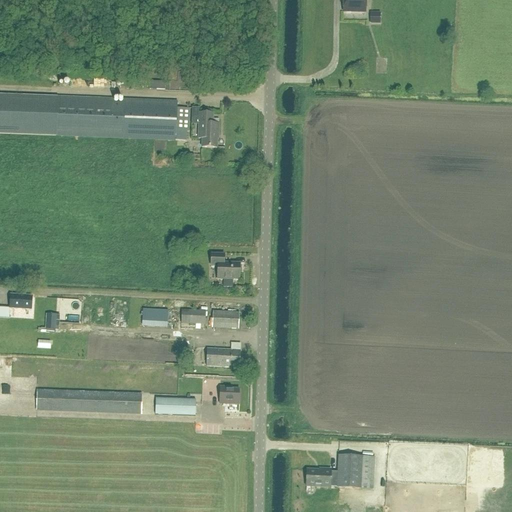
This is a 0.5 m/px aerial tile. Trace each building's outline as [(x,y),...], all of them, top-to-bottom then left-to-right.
[(365,13),(364,0),(343,0),(343,13),(365,13)] [(381,16),(371,16),(371,24),(381,24),(381,16)] [(0,134),(56,137),(175,141),(176,132),(188,132),(189,109),(177,109),(177,102),(0,95),(0,134)] [(201,139),(201,148),(216,148),(217,136),(218,136),(218,125),(212,124),(212,114),(198,113),(197,139),(201,139)] [(217,280),(223,280),(223,288),(233,288),(233,280),(239,280),(239,264),(224,264),(224,255),(211,255),(210,267),(217,267),(217,280)] [(31,310),(32,297),(9,295),(8,309),(31,310)] [(0,318),(9,319),(10,309),(0,308),(0,318)] [(167,329),(167,311),(142,310),(142,327),(167,329)] [(180,324),(205,326),(205,312),(181,311),(180,324)] [(211,329),(238,330),(239,313),(212,312),(211,329)] [(56,315),(46,315),(45,329),(55,330),(56,315)] [(86,352),(127,354),(127,362),(168,363),(169,358),(174,358),(174,351),(179,351),(179,339),(87,335),(86,352)] [(239,369),(240,351),(207,350),(206,367),(239,369)] [(239,390),(231,389),(231,388),(219,388),(219,405),(239,405),(239,390)] [(36,411),(141,415),(141,395),(36,391),(36,411)] [(155,400),(154,415),(195,417),(195,401),(155,400)] [(336,488),(372,490),(374,458),(338,456),(337,473),(330,473),(330,470),(319,470),(319,472),(306,471),(305,487),(329,488),(330,487),(336,488)]
